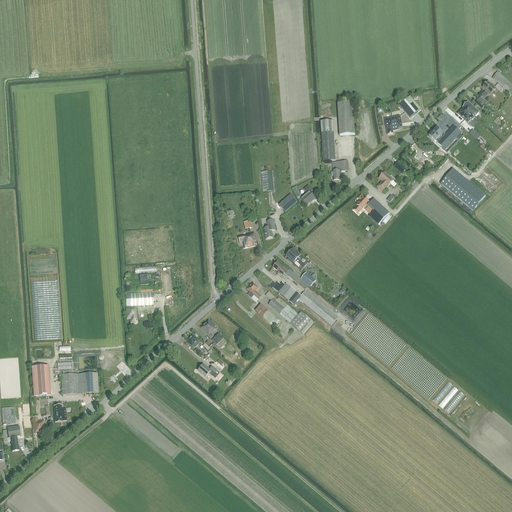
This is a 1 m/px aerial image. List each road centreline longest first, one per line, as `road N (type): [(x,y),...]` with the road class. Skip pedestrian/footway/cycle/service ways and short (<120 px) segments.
road 1 (unclassified): [(0,491),(511,47)]
road 2 (track): [(0,184),(9,182),(4,82),(35,77)]
